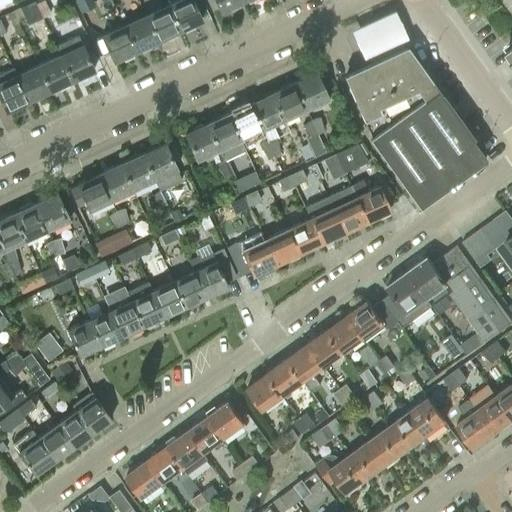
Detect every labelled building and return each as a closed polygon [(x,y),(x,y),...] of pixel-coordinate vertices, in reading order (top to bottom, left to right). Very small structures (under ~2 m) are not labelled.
[(44,0),(38,0),(35,2),(41,16),(50,12),(44,0)] [(75,0),(82,12),(95,6),(91,0),(75,0)] [(175,0),(167,4),(179,30),(200,19),(191,0),(175,0)] [(214,0),(219,10),(241,0),(214,0)] [(35,2),(26,6),(33,20),(41,16),(35,2)] [(157,40),(179,30),(167,4),(145,14),(157,40)] [(393,11),(350,32),(366,66),(406,47),(409,45),(393,11)] [(145,14),(123,24),(135,50),(157,40),(145,14)] [(113,60),(135,50),(123,24),(101,34),(113,60)] [(71,80),(93,69),(77,35),(55,45),(59,54),(71,80)] [(370,135),(420,205),(485,158),(439,93),(430,81),(406,47),(366,66),(344,76),(370,135)] [(50,90),(71,80),(59,54),(38,64),(50,90)] [(38,64),(16,74),(15,74),(28,100),(50,90),(38,64)] [(28,100),(15,74),(16,74),(13,67),(0,72),(0,99),(5,111),(28,100)] [(315,72),(293,82),(305,108),(327,98),(315,72)] [(293,82),(271,92),(283,118),(305,108),(293,82)] [(271,92),(249,102),(261,128),(283,118),(271,92)] [(249,102),(228,113),(240,139),(261,128),(249,102)] [(228,113),(206,123),(218,149),(240,139),(228,113)] [(310,119),(317,133),(324,130),(319,116),(310,119)] [(302,124),(310,136),(317,133),(310,119),(302,124)] [(218,149),(206,123),(184,133),(196,159),(218,149)] [(267,140),(273,154),(280,150),(276,137),(267,140)] [(273,154),(267,140),(267,141),(266,139),(258,144),(267,157),(273,154)] [(164,142),(141,153),(153,179),(176,168),(164,142)] [(335,153),(339,163),(343,172),(366,161),(356,143),(335,153)] [(141,153),(120,163),(132,189),(153,179),(141,153)] [(323,159),(328,168),(339,163),(335,153),(323,159)] [(223,159),(230,174),(237,171),(232,156),(223,159)] [(215,165),(223,177),(230,174),(223,159),(215,165)] [(120,163),(98,173),(110,199),(132,189),(120,163)] [(294,185),(307,179),(302,168),(289,174),(294,185)] [(110,199),(98,173),(76,183),(77,185),(69,188),(77,205),(84,202),(88,209),(110,199)] [(277,179),(282,190),(294,185),(289,174),(277,179)] [(362,179),(349,185),(366,220),(389,209),(377,185),(367,190),(362,179)] [(366,220),(349,185),(327,195),(343,231),(366,220)] [(158,189),(165,204),(172,201),(168,187),(159,189),(158,189)] [(150,194),(159,207),(165,204),(158,189),(150,194)] [(248,206),(261,200),(256,189),(243,195),(248,206)] [(56,193),(34,203),(46,229),(68,219),(56,193)] [(343,231),(327,195),(326,195),(304,206),(309,217),(320,241),(343,231)] [(34,203),(12,213),(24,239),(46,229),(34,203)] [(115,210),(122,224),(129,221),(125,207),(115,209),(115,210)] [(107,215),(115,227),(122,224),(115,210),(107,215)] [(511,220),(505,210),(495,218),(509,237),(511,234),(511,220)] [(20,271),(12,245),(24,239),(12,213),(0,218),(0,244),(2,249),(14,274),(20,271)] [(298,252),(320,241),(309,217),(286,227),(298,252)] [(509,237),(495,218),(484,226),(497,245),(509,237)] [(497,245),(484,226),(472,234),(486,253),(497,245)] [(275,262),(298,252),(286,227),(264,238),(275,262)] [(163,244),(178,237),(174,228),(159,235),(163,244)] [(486,253),(472,234),(462,242),(476,261),(486,253)] [(107,235),(92,242),(99,256),(113,249),(107,235)] [(50,239),(57,254),(64,251),(60,236),(51,239),(50,239)] [(252,273),(275,262),(264,238),(241,248),(238,240),(226,246),(239,275),(250,270),(252,273)] [(43,245),(51,257),(57,254),(50,239),(43,245)] [(135,257),(151,250),(146,241),(131,248),(135,257)] [(467,353),(484,341),(511,321),(457,245),(432,263),(427,257),(406,272),(425,297),(426,297),(432,305),(448,293),(477,332),(460,344),(467,353)] [(226,285),(225,282),(235,277),(222,247),(198,258),(196,255),(187,259),(193,270),(205,295),(226,285)] [(117,254),(121,264),(135,257),(131,248),(117,254)] [(0,264),(0,266),(7,277),(14,274),(2,249),(7,260),(0,264)] [(61,259),(66,271),(78,266),(72,254),(61,259)] [(94,278),(109,271),(104,259),(89,266),(94,278)] [(74,273),(79,285),(94,278),(89,266),(74,273)] [(51,267),(39,273),(44,283),(55,277),(51,267)] [(193,270),(172,280),(184,305),(205,295),(193,270)] [(405,311),(405,312),(425,297),(406,272),(387,286),(391,292),(381,300),(397,322),(404,317),(401,313),(405,311)] [(62,291),(73,286),(68,277),(58,282),(62,291)] [(163,315),(151,290),(151,289),(147,280),(125,290),(129,300),(130,299),(142,325),(163,315)] [(151,289),(151,290),(163,315),(184,305),(172,280),(151,289)] [(129,300),(109,309),(120,335),(142,325),(130,299),(129,300)] [(384,326),(389,327),(397,322),(381,300),(371,307),(367,301),(347,316),(362,338),(364,341),(384,326)] [(109,309),(88,319),(100,344),(120,335),(109,309)] [(347,316),(327,330),(343,352),(362,338),(347,316)] [(66,329),(78,355),(100,344),(88,319),(66,329)] [(327,330),(307,345),(323,367),(343,352),(327,330)] [(62,351),(48,333),(33,344),(47,362),(62,351)] [(489,345),(497,357),(506,350),(497,338),(489,345)] [(320,384),(313,374),(323,367),(307,345),(287,359),(303,381),(304,381),(311,391),(320,384)] [(490,362),(497,357),(489,345),(482,350),(490,362)] [(3,360),(8,368),(19,360),(14,352),(3,360)] [(378,359),(387,370),(394,365),(386,354),(378,359)] [(428,363),(437,374),(448,366),(440,354),(428,363)] [(287,359),(268,373),(283,395),(303,381),(287,359)] [(381,375),(387,370),(378,359),(373,364),(381,375)] [(0,361),(0,373),(8,368),(3,360),(0,361)] [(19,360),(8,368),(13,374),(24,366),(19,360)] [(398,372),(406,384),(415,378),(407,366),(398,372)] [(449,373),(458,385),(467,379),(458,366),(449,373)] [(368,368),(360,373),(369,387),(374,384),(377,381),(368,368)] [(283,395),(268,373),(247,388),(263,410),(283,395)] [(442,378),(452,390),(458,385),(449,373),(442,378)] [(0,410),(24,393),(19,386),(11,392),(0,377),(0,410)] [(46,398),(60,388),(54,380),(40,390),(46,398)] [(339,388),(347,399),(354,394),(346,383),(339,388)] [(511,383),(496,395),(511,417),(511,383)] [(333,392),(341,404),(347,399),(339,388),(333,392)] [(366,395),(374,407),(383,401),(374,389),(366,395)] [(94,395),(74,409),(91,432),(110,418),(94,395)] [(358,400),(367,412),(374,407),(366,395),(358,400)] [(493,432),(511,418),(511,417),(496,395),(477,409),(476,410),(493,432)] [(407,412),(424,435),(444,420),(427,397),(407,412)] [(29,398),(16,407),(22,415),(35,406),(29,398)] [(493,432),(476,410),(477,409),(469,398),(458,406),(466,417),(457,424),(473,447),(493,432)] [(228,402),(208,417),(223,438),(243,424),(228,402)] [(24,418),(22,415),(16,407),(0,419),(0,426),(4,432),(24,418)] [(72,445),(91,432),(74,409),(56,423),(72,445)] [(299,417),(307,428),(314,423),(306,412),(299,417)] [(405,449),(424,435),(407,412),(388,426),(405,449)] [(208,417),(188,431),(203,453),(223,438),(208,417)] [(293,421),(301,432),(307,428),(299,417),(293,421)] [(327,423),(335,435),(344,429),(335,417),(327,423)] [(53,459),(72,445),(56,423),(37,436),(53,459)] [(320,428),(328,440),(335,435),(327,423),(320,428)] [(385,463),(405,449),(388,426),(368,440),(385,463)] [(53,459),(37,436),(31,429),(12,442),(34,473),(53,459)] [(183,468),(203,453),(188,431),(167,446),(183,468)] [(368,440),(349,454),(366,477),(385,463),(368,440)] [(167,446),(147,461),(163,483),(183,468),(167,446)] [(346,492),(366,477),(349,454),(330,468),(323,458),(315,464),(329,483),(336,478),(346,492)] [(252,455),(241,463),(248,473),(259,465),(252,455)] [(163,483),(147,461),(126,476),(141,498),(163,483)] [(238,481),(248,473),(241,463),(231,471),(238,481)] [(211,485),(200,493),(207,502),(218,494),(211,485)] [(286,492),(295,503),(303,498),(294,486),(286,492)] [(110,497),(120,511),(127,511),(133,508),(119,490),(110,497)] [(288,508),(295,503),(286,492),(279,497),(288,508)] [(197,510),(207,502),(200,493),(190,500),(197,510)]
